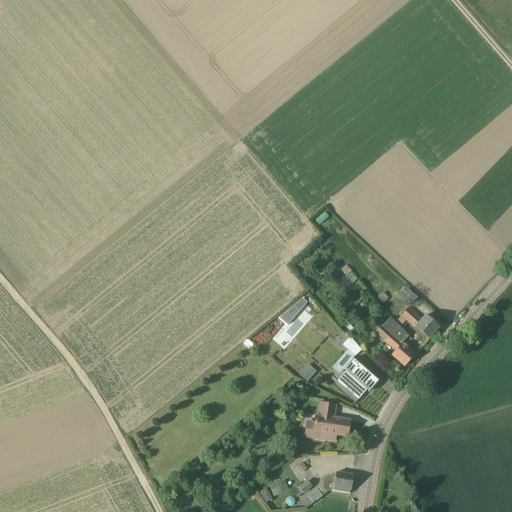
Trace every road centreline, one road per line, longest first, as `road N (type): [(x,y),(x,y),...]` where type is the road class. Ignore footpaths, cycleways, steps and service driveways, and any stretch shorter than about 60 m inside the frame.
road 1 (tertiary): [(364,511),(386,422),(406,386),(511,268)]
road 2 (track): [(160,511),(77,367),(0,278)]
